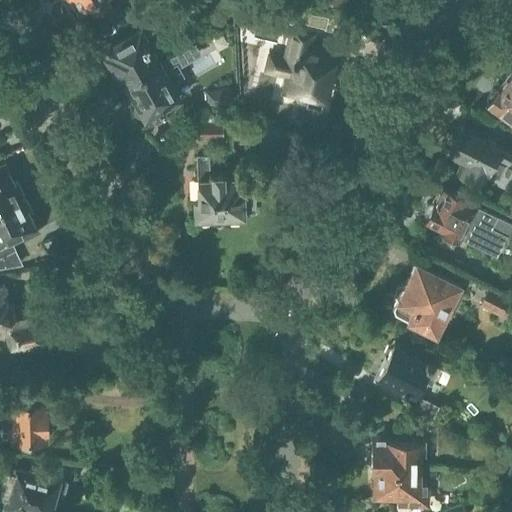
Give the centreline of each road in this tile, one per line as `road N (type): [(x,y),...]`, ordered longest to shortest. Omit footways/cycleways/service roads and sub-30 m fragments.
road 1 (residential): [(296,311),(190,308),(175,294),(0,10)]
road 2 (residential): [(296,311),(405,65),(446,0)]
road 3 (residential): [(287,511),(296,311)]
